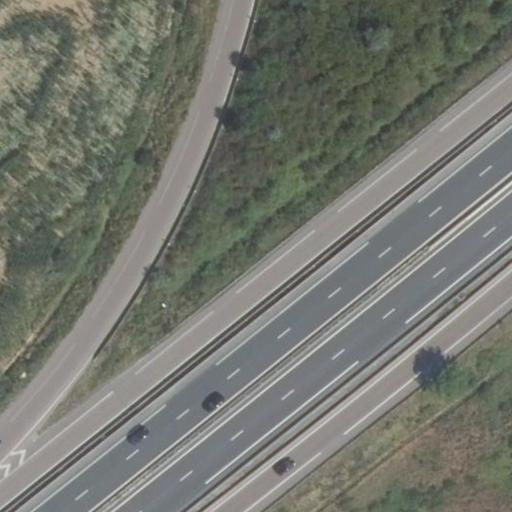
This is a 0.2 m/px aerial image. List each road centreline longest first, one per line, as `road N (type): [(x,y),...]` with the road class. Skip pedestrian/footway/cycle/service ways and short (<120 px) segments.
road 1 (trunk): [(511,78),(0,491)]
road 2 (trunk): [(511,147),(60,511)]
road 3 (trunk): [(236,0),(220,62),(139,235),(0,449)]
road 4 (trunk): [(135,511),(511,206)]
road 5 (trunk): [(224,511),(511,278)]
